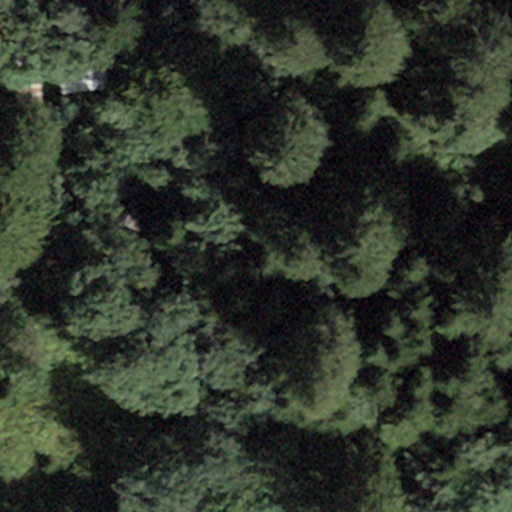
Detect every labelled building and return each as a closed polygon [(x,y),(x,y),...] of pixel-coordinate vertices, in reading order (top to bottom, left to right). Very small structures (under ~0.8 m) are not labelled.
[(0,0),(0,44),(69,34),(63,0),(0,0)] [(90,0),(96,30),(137,22),(133,0),(90,0)] [(147,17),(95,79),(120,100),(172,38),(147,17)] [(141,90),(96,142),(139,179),(184,127),(141,90)] [(187,196),(167,240),(191,251),(211,207),(187,196)] [(178,333),(176,388),(246,391),(248,336),(178,333)]
